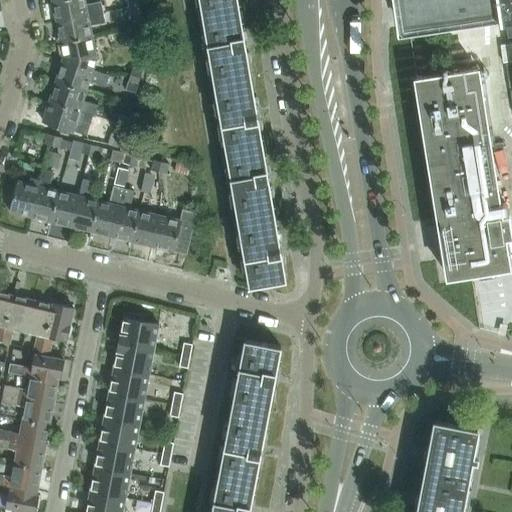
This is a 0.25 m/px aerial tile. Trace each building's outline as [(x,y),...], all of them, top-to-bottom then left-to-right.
[(85,0),(55,0),(52,1),(56,21),(103,11),(101,1),(86,4),(85,0)] [(237,0),(200,0),(204,17),(239,11),(237,0)] [(511,0),(395,0),(398,20),(408,18),(500,4),(501,8),(511,6),(511,63),(505,64),(509,88),(511,87),(511,0)] [(138,4),(128,6),(130,15),(140,13),(138,4)] [(103,11),(56,21),(61,42),(92,35),(90,25),(105,22),(103,11)] [(239,11),(204,17),(215,84),(251,78),(239,11)] [(92,35),(61,42),(63,56),(62,60),(93,70),(96,71),(94,70),(97,58),(92,35)] [(148,53),(148,52),(139,50),(135,63),(144,66),(148,53)] [(93,70),(62,60),(56,80),(87,89),(90,80),(105,85),(109,75),(96,71),(93,70)] [(133,66),(130,74),(140,77),(143,69),(133,66)] [(443,241),(448,276),(472,272),(509,266),(505,238),(511,236),(511,231),(509,213),(501,215),(477,67),(416,77),(441,231),(436,232),(438,242),(443,241)] [(140,77),(130,74),(125,90),(135,93),(140,77)] [(262,145),(251,78),(215,84),(227,152),(262,145)] [(84,100),(87,89),(56,80),(49,100),(80,111),(95,116),(99,104),(84,100)] [(80,111),(49,100),(43,120),(87,135),(90,125),(76,121),(80,111)] [(121,102),(115,122),(125,125),(131,106),(121,102)] [(125,125),(115,122),(113,129),(122,133),(125,125)] [(52,146),(54,136),(46,134),(44,144),(52,146)] [(54,136),(52,146),(67,150),(70,140),(54,136)] [(73,141),(69,157),(79,159),(81,152),(83,142),(73,140),(73,141)] [(83,142),(81,152),(89,154),(91,144),(83,142)] [(91,144),(89,154),(97,156),(99,146),(91,144)] [(274,213),(262,145),(227,152),(238,219),(274,213)] [(48,150),(45,164),(57,167),(60,153),(48,150)] [(111,150),(109,160),(129,165),(131,155),(111,150)] [(131,155),(129,165),(145,169),(147,158),(131,155)] [(161,161),(153,159),(151,169),(158,171),(161,161)] [(166,173),(169,163),(161,161),(158,171),(166,173)] [(191,176),(194,167),(177,162),(174,171),(191,176)] [(30,216),(51,221),(59,190),(50,188),(54,173),(42,170),(40,181),(30,216)] [(30,216),(40,181),(31,178),(30,183),(18,180),(10,211),(30,216)] [(79,195),(71,226),(91,231),(99,200),(90,198),(94,182),(83,179),(79,195)] [(109,202),(99,200),(91,231),(112,236),(123,187),(113,185),(109,202)] [(134,190),(123,187),(112,236),(132,241),(139,209),(130,207),(134,190)] [(59,190),(51,221),(71,226),(79,195),(59,190)] [(139,209),(132,241),(152,246),(160,215),(139,209)] [(197,212),(185,209),(182,209),(179,219),(160,215),(152,246),(173,251),(187,253),(197,212)] [(274,213),(238,219),(249,281),(250,286),(275,282),(282,281),(286,280),(285,275),(274,213)] [(13,295),(0,291),(0,340),(2,341),(13,295)] [(2,341),(10,343),(14,328),(26,330),(33,300),(13,295),(2,341)] [(40,354),(52,304),(33,300),(26,330),(36,333),(32,352),(34,353),(40,354)] [(40,354),(49,356),(54,337),(65,340),(64,340),(66,340),(67,337),(70,335),(72,327),(70,325),(74,308),(53,302),(52,304),(40,354)] [(123,317),(118,342),(153,349),(158,323),(144,321),(145,316),(127,312),(126,317),(123,317)] [(232,406),(268,413),(279,351),(280,351),(281,346),(276,346),(276,345),(270,344),(245,339),(244,344),(232,406)] [(149,374),(153,349),(118,342),(114,367),(149,374)] [(190,356),(192,344),(184,342),(181,354),(190,356)] [(40,354),(34,353),(31,367),(10,362),(8,371),(29,376),(58,381),(59,377),(60,377),(64,359),(62,359),(62,358),(61,358),(49,356),(40,354)] [(188,368),(190,356),(181,354),(179,366),(188,368)] [(144,399),(149,374),(114,367),(109,392),(144,399)] [(4,385),(2,393),(54,403),(58,381),(29,376),(26,389),(4,385)] [(139,423),(144,399),(109,392),(104,417),(139,423)] [(174,392),(172,403),(181,405),(183,393),(174,392)] [(54,403),(2,393),(1,402),(24,406),(21,419),(50,425),(54,403)] [(172,403),(169,415),(178,417),(181,405),(172,403)] [(219,473),(255,480),(268,413),(232,406),(219,473)] [(135,448),(139,423),(104,417),(99,441),(135,448)] [(50,425),(21,419),(18,433),(0,428),(0,437),(46,446),(50,425)] [(476,434),(477,429),(435,421),(434,425),(434,426),(430,449),(429,448),(427,458),(428,458),(424,476),(466,484),(471,460),(477,461),(478,456),(472,455),(476,434)] [(46,446),(0,437),(0,446),(16,449),(13,463),(42,468),(46,446)] [(130,473),(135,448),(99,441),(95,466),(130,473)] [(165,441),(162,453),(171,454),(173,443),(165,441)] [(162,453),(160,465),(169,466),(171,454),(162,453)] [(42,468),(13,463),(10,476),(0,473),(0,482),(37,490),(42,468)] [(125,498),(130,473),(95,466),(90,491),(125,498)] [(211,511),(248,511),(255,480),(219,473),(211,511)] [(420,494),(418,504),(419,504),(417,511),(467,511),(468,510),(461,509),(466,484),(424,476),(421,494),(420,494)] [(37,490),(0,482),(0,491),(7,493),(4,508),(13,509),(22,510),(31,511),(34,511),(38,495),(37,494),(37,490)] [(162,504),(164,492),(155,490),(153,502),(162,504)] [(122,511),(125,498),(90,491),(85,511),(122,511)] [(153,502),(150,511),(160,511),(162,504),(153,502)]
